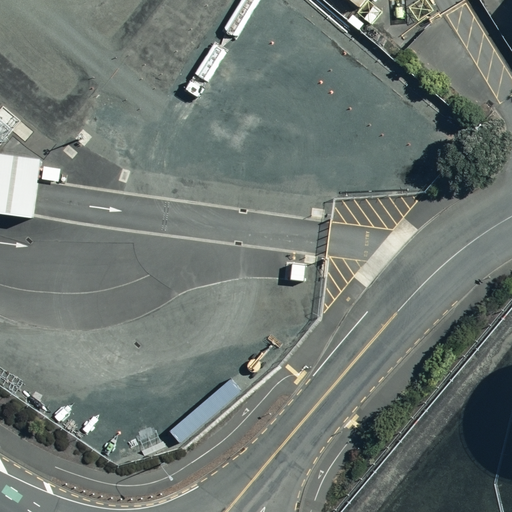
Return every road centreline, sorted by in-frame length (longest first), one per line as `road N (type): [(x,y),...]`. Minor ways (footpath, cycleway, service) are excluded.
road 1 (tertiary): [(511,214),(437,269),(300,424)]
road 2 (trunk): [(191,511),(300,424)]
